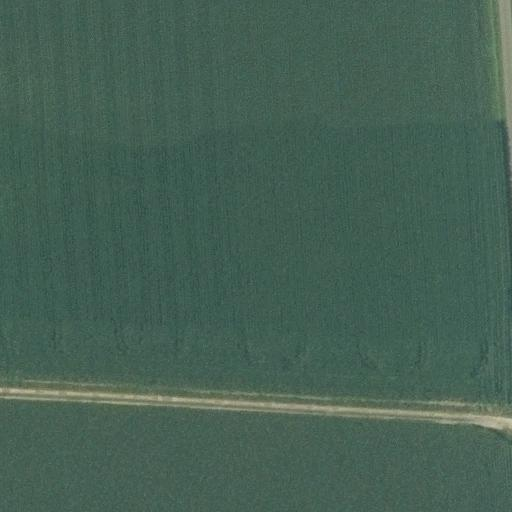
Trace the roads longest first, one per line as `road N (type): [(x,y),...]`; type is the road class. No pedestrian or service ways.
road 1 (track): [(0,397),(511,424)]
road 2 (unclassified): [(511,138),(502,0)]
